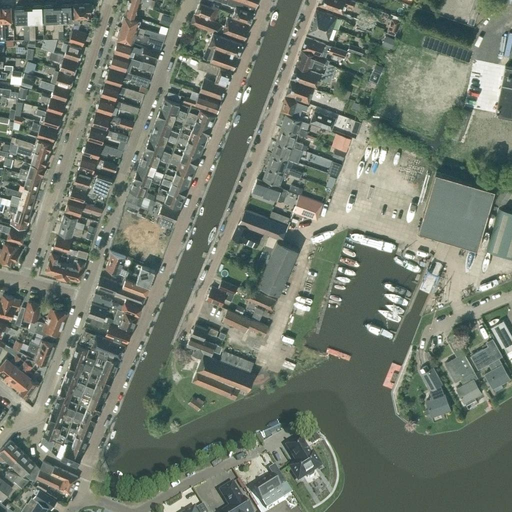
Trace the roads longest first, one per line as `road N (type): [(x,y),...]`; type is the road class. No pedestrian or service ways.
road 1 (residential): [(84,474),(266,0)]
road 2 (residential): [(181,342),(313,0)]
road 3 (residential): [(82,298),(190,0)]
road 4 (residential): [(24,282),(113,0)]
road 5 (residential): [(26,423),(43,410),(82,298)]
road 6 (residential): [(141,511),(261,450)]
